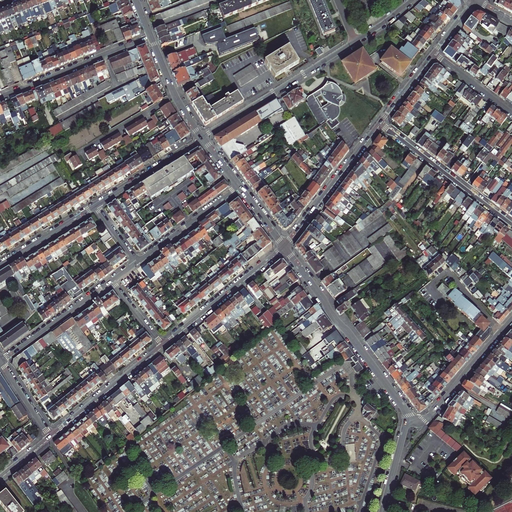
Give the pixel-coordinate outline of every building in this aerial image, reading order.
[(27,15),(30,14),(24,0),(20,2),(25,16),(26,17),(27,17),(27,15)] [(25,0),(24,0),(30,14),(32,19),(34,18),(32,15),(31,14),(31,13),(34,11),(29,0),(25,0)] [(39,9),(34,0),(29,0),(34,11),(34,13),(36,12),(35,10),(39,9)] [(41,0),(34,0),(39,9),(44,7),(41,0)] [(41,0),(44,7),(45,10),(49,8),(50,11),(52,10),(48,0),(41,0)] [(131,6),(128,0),(123,0),(118,2),(116,3),(119,11),(121,10),(131,6)] [(162,0),(161,0),(150,4),(153,12),(165,7),(162,0)] [(234,0),(220,6),(224,18),(268,0),(234,0)] [(322,0),(309,0),(324,35),(335,31),(322,0)] [(445,0),(448,1),(458,10),(461,6),(459,0),(445,0)] [(508,1),(508,0),(501,0),(498,6),(503,9),(508,1)] [(511,0),(510,2),(508,1),(503,9),(508,12),(511,3),(511,0)] [(290,1),(227,26),(230,33),(293,8),(290,1)] [(448,1),(444,6),(455,14),(458,10),(448,1)] [(16,4),(21,17),(23,23),(25,22),(24,19),(23,18),(22,17),(25,16),(20,2),(16,4)] [(415,7),(421,12),(425,7),(420,3),(415,7)] [(440,3),(437,8),(448,17),(451,19),(455,14),(444,6),(440,3)] [(17,19),(21,17),(16,4),(11,6),(17,22),(19,27),(21,26),(19,19),(18,20),(17,19)] [(15,23),(17,22),(11,6),(6,8),(12,22),(14,27),(16,26),(15,23)] [(124,16),(129,14),(133,13),(131,6),(121,10),(124,17),(124,16)] [(432,13),(435,15),(444,22),(448,17),(437,8),(436,7),(432,13)] [(1,10),(7,25),(9,24),(9,23),(12,22),(6,8),(1,10)] [(0,10),(0,18),(3,25),(6,34),(8,34),(6,29),(9,28),(7,25),(1,10),(0,10)] [(417,17),(410,11),(405,16),(413,22),(417,17)] [(91,23),(96,21),(93,12),(90,13),(87,15),(90,21),(91,23)] [(475,14),(471,19),(479,25),(493,36),(495,34),(489,30),(492,27),(489,24),(488,26),(483,22),(486,17),(480,14),(475,14)] [(76,19),(79,25),(90,21),(87,15),(84,16),(80,17),(76,19)] [(435,15),(431,20),(440,27),(444,22),(435,15)] [(125,40),(133,37),(126,21),(124,16),(124,17),(121,18),(123,22),(124,22),(124,23),(123,24),(122,26),(123,28),(121,29),(125,40)] [(428,17),(425,22),(437,32),(440,27),(431,20),(428,17)] [(132,23),(137,35),(140,34),(141,31),(136,20),(135,21),(133,18),(131,19),(132,23)] [(187,18),(156,30),(158,35),(178,27),(189,23),(187,18)] [(125,40),(121,29),(117,19),(99,27),(101,33),(111,29),(113,28),(119,42),(121,41),(125,40)] [(471,19),(464,28),(471,34),(479,25),(471,19)] [(126,21),(133,37),(137,35),(132,23),(131,24),(129,21),(128,22),(127,20),(126,21)] [(400,20),(395,23),(401,28),(405,23),(400,20)] [(401,28),(395,23),(390,28),(397,33),(401,28)] [(422,29),(431,36),(434,32),(425,25),(422,29)] [(179,31),(178,27),(158,35),(160,41),(181,32),(181,31),(179,31)] [(222,27),(202,35),(206,44),(209,45),(213,45),(215,44),(217,43),(219,48),(218,49),(221,54),(252,42),(249,35),(257,32),(255,27),(227,39),(222,27)] [(431,36),(422,29),(419,27),(415,32),(427,41),(431,36)] [(181,32),(160,41),(163,46),(174,42),(178,40),(177,38),(190,33),(188,30),(181,32)] [(101,49),(96,35),(91,37),(91,36),(88,37),(85,31),(82,32),(83,34),(91,53),(101,49)] [(414,31),(411,36),(424,46),(427,41),(415,32),(414,31)] [(257,32),(249,35),(252,42),(260,38),(257,32)] [(477,46),(460,33),(456,38),(470,48),(472,45),(475,48),(477,46)] [(84,56),(78,43),(75,35),(75,34),(69,36),(72,43),(78,59),(84,56)] [(81,41),(78,43),(84,56),(91,53),(83,34),(80,35),(81,37),(79,37),(81,41)] [(405,39),(409,43),(420,51),(424,46),(411,36),(408,34),(405,39)] [(482,42),(472,34),(469,37),(475,42),(476,41),(481,44),(479,47),(482,50),(492,57),(495,53),(489,49),(485,45),(484,46),(482,43),(482,42)] [(37,40),(35,36),(34,37),(30,38),(34,47),(39,45),(37,40)] [(30,49),(34,47),(30,38),(30,39),(28,39),(25,40),(26,44),(28,44),(30,49)] [(466,53),(470,48),(456,38),(453,42),(466,53)] [(377,41),(364,50),(368,56),(381,48),(377,41)] [(466,53),(453,42),(448,48),(462,58),(464,60),(468,54),(466,53)] [(72,61),(78,59),(72,43),(68,45),(70,49),(67,50),(72,61)] [(420,51),(409,43),(405,48),(403,47),(399,53),(392,49),(383,61),(401,75),(420,51)] [(5,49),(10,62),(16,60),(10,46),(6,48),(5,49)] [(144,46),(128,52),(132,62),(140,59),(150,55),(147,47),(144,46)] [(55,52),(60,65),(66,63),(61,51),(58,52),(56,47),(53,48),(55,52)] [(61,51),(66,63),(72,61),(67,50),(65,51),(63,47),(60,48),(61,51)] [(266,61),(276,77),(300,62),(290,47),(266,61)] [(54,68),(60,65),(55,52),(51,54),(49,48),(47,48),(48,52),(50,57),(54,68)] [(457,64),(462,58),(448,48),(445,52),(446,56),(457,64)] [(0,50),(0,58),(1,58),(4,66),(10,63),(10,62),(5,49),(0,50)] [(364,50),(345,62),(357,82),(377,69),(368,56),(364,50)] [(492,57),(482,50),(481,51),(487,55),(484,59),(488,62),(492,57)] [(38,60),(43,72),(48,70),(42,54),(41,52),(38,53),(39,57),(38,57),(38,60)] [(50,57),(48,52),(42,54),(48,70),(51,69),(54,68),(50,57)] [(129,70),(134,68),(132,62),(128,52),(121,55),(127,71),(129,70)] [(110,59),(116,75),(127,71),(121,55),(110,59)] [(152,61),(150,55),(140,59),(143,65),(152,61)] [(171,67),(174,73),(192,65),(198,62),(197,61),(202,59),(201,56),(191,60),(189,60),(171,67)] [(480,73),(464,60),(462,58),(457,64),(462,69),(464,66),(468,69),(469,67),(471,69),(472,72),(470,74),(475,79),(480,73)] [(497,61),(493,58),(487,66),(486,65),(480,73),(486,77),(488,75),(492,70),(491,69),(497,61)] [(32,64),(36,75),(43,72),(38,60),(32,63),(32,64)] [(156,72),(152,61),(143,65),(134,68),(129,70),(131,76),(138,73),(139,75),(146,72),(147,75),(156,72)] [(109,73),(104,62),(99,64),(105,79),(106,81),(108,80),(106,74),(109,73)] [(492,70),(488,75),(494,80),(503,67),(498,62),(492,70)] [(18,66),(23,80),(30,78),(26,66),(25,63),(18,66)] [(26,66),(30,78),(36,75),(32,64),(26,66)] [(94,66),(98,78),(101,77),(103,80),(105,79),(99,64),(94,66)] [(252,64),(234,75),(241,86),(259,75),(252,64)] [(192,65),(174,73),(179,86),(182,84),(193,80),(203,74),(205,78),(212,73),(210,70),(207,72),(206,69),(203,71),(202,70),(196,73),(196,72),(196,70),(195,68),(194,66),(192,65)] [(90,68),(95,82),(96,84),(98,84),(97,82),(98,82),(97,80),(99,79),(98,78),(94,66),(90,68)] [(434,67),(432,70),(446,80),(450,75),(439,66),(434,67)] [(15,84),(8,68),(5,69),(2,70),(8,87),(15,84)] [(85,70),(90,80),(91,79),(93,83),(95,82),(90,68),(85,70)] [(81,71),(87,86),(89,91),(91,89),(89,84),(91,83),(90,80),(85,70),(81,71)] [(129,70),(127,71),(116,75),(118,81),(131,76),(129,70)] [(446,80),(432,70),(428,75),(442,85),(446,80)] [(497,81),(502,85),(511,73),(509,71),(508,72),(505,70),(497,81)] [(77,73),(83,87),(85,86),(85,87),(87,86),(81,71),(77,73)] [(142,88),(154,82),(156,81),(159,79),(157,75),(156,72),(147,75),(148,79),(140,82),(142,88)] [(81,88),(83,87),(77,73),(73,75),(80,92),(81,95),(83,94),(81,88)] [(205,78),(201,80),(204,83),(207,81),(208,82),(214,79),(215,81),(217,80),(212,73),(205,78)] [(68,77),(73,87),(74,86),(76,89),(78,93),(80,92),(73,75),(68,77)] [(442,85),(428,75),(424,79),(435,88),(437,85),(444,90),(446,88),(442,85)] [(64,78),(70,93),(73,100),(77,97),(76,94),(73,95),(72,91),(71,88),(73,87),(68,77),(64,78)] [(59,80),(63,91),(66,90),(67,93),(68,93),(68,94),(70,93),(64,78),(59,80)] [(421,84),(430,91),(432,92),(435,88),(424,79),(421,84)] [(56,117),(111,85),(108,80),(106,81),(101,84),(97,86),(93,88),(91,89),(89,91),(85,93),(83,94),(81,95),(77,97),(73,100),(68,102),(64,105),(59,107),(53,111),(56,117)] [(61,92),(63,91),(59,80),(54,82),(61,97),(62,96),(61,92)] [(138,88),(136,81),(105,96),(108,103),(125,95),(129,101),(135,97),(132,91),(138,88)] [(59,98),(61,97),(54,82),(50,84),(54,94),(57,93),(59,98)] [(464,86),(459,82),(455,87),(460,91),(464,86)] [(311,96),(309,99),(310,102),(309,103),(322,126),(328,122),(334,129),(341,123),(338,119),(340,117),(341,115),(342,113),(342,111),(342,109),(341,107),(343,106),(345,105),(346,104),(347,102),(348,101),(348,99),(347,97),(346,95),(344,94),(343,91),(342,89),(340,87),(338,85),(335,83),(334,83),(332,83),(330,83),(329,84),(328,85),(327,86),(326,87),(311,96)] [(50,84),(42,87),(48,100),(52,98),(53,100),(56,98),(54,94),(50,84)] [(421,84),(413,94),(425,103),(429,98),(426,95),(430,91),(421,84)] [(499,88),(495,94),(505,102),(506,101),(511,93),(511,86),(510,85),(509,86),(506,84),(501,90),(499,88)] [(159,92),(156,85),(146,91),(150,98),(159,92)] [(460,91),(457,94),(462,98),(469,89),(464,86),(460,91)] [(48,100),(42,87),(36,90),(39,98),(42,104),(46,102),(48,105),(50,104),(48,100)] [(302,87),(284,97),(291,108),(305,99),(305,98),(306,97),(308,95),(305,92),(302,87)] [(188,94),(194,105),(203,99),(196,89),(188,94)] [(469,89),(462,98),(460,101),(469,108),(469,107),(478,96),(469,89)] [(32,91),(22,95),(26,104),(36,100),(32,91)] [(203,99),(194,105),(207,125),(245,101),(238,91),(230,96),(229,93),(225,96),(227,98),(224,100),(223,99),(219,100),(220,102),(212,108),(210,106),(209,107),(207,102),(204,98),(203,99)] [(150,98),(154,104),(163,98),(159,92),(150,98)] [(204,98),(207,102),(216,96),(214,93),(210,95),(204,98)] [(410,98),(421,108),(425,103),(413,94),(410,98)] [(26,104),(22,95),(19,97),(17,98),(20,107),(26,105),(26,104)] [(478,96),(469,107),(473,110),(472,111),(473,112),(477,108),(482,100),(478,96)] [(17,98),(11,100),(14,110),(17,116),(20,115),(22,122),(26,120),(20,107),(17,98)] [(417,113),(421,108),(410,98),(406,104),(417,113)] [(215,137),(223,147),(235,139),(277,114),(285,111),(280,99),(270,103),(215,137)] [(5,102),(0,104),(0,106),(5,118),(7,125),(9,124),(8,120),(11,118),(9,112),(5,102)] [(64,132),(104,109),(99,102),(77,115),(60,124),(64,132)] [(172,106),(170,103),(160,110),(167,120),(177,114),(175,111),(173,109),(172,106)] [(406,104),(402,108),(414,118),(416,117),(415,116),(417,113),(406,104)] [(450,106),(442,116),(446,119),(453,109),(450,106)] [(37,118),(33,108),(28,111),(32,120),(37,118)] [(398,113),(406,120),(410,122),(414,118),(402,108),(398,113)] [(473,133),(474,132),(466,126),(468,125),(471,119),(473,119),(480,110),(477,108),(473,112),(460,130),(465,134),(469,137),(473,133)] [(485,128),(486,126),(497,111),(492,108),(478,126),(479,127),(483,121),(485,123),(483,126),(485,128)] [(17,116),(14,110),(9,112),(11,118),(12,122),(15,120),(18,128),(21,126),(17,116)] [(496,123),(502,115),(497,111),(486,126),(491,130),(493,127),(496,123)] [(400,127),(406,120),(398,113),(392,121),(400,127)] [(151,130),(149,131),(151,135),(163,128),(162,127),(166,124),(167,125),(170,124),(171,125),(180,119),(177,114),(167,120),(157,126),(155,128),(151,130)] [(507,119),(502,115),(496,123),(501,127),(507,119)] [(307,135),(296,116),(279,127),(281,130),(291,146),(307,135)] [(143,119),(135,124),(140,131),(148,126),(151,130),(155,128),(150,121),(147,123),(145,120),(144,120),(143,119)] [(183,124),(180,119),(171,125),(174,130),(183,124)] [(60,124),(59,124),(47,130),(48,132),(44,134),(48,141),(49,141),(64,132),(60,124)] [(140,131),(135,124),(127,129),(128,130),(127,131),(129,134),(126,136),(130,143),(131,143),(134,141),(131,137),(140,131)] [(170,147),(190,134),(183,124),(174,130),(169,133),(165,136),(164,136),(165,138),(170,147)] [(411,134),(416,138),(420,131),(416,127),(411,134)] [(260,138),(263,141),(274,134),(271,131),(260,138)] [(488,145),(484,149),(490,154),(492,152),(504,135),(498,131),(488,145)] [(478,137),(473,133),(469,137),(474,141),(478,137)] [(118,134),(111,139),(115,146),(124,141),(127,145),(130,143),(126,136),(123,138),(121,134),(119,135),(118,134)] [(426,134),(418,145),(423,149),(431,138),(430,137),(426,134)] [(507,134),(497,147),(500,149),(510,136),(507,134)] [(479,145),(483,141),(480,139),(481,137),(479,135),(478,137),(474,141),(479,145)] [(350,150),(340,137),(337,139),(341,145),(338,148),(345,157),(350,150)] [(376,147),(382,152),(387,147),(386,145),(388,143),(380,137),(374,145),(376,147)] [(474,141),(469,137),(463,146),(468,150),(474,141)] [(164,150),(170,147),(165,138),(159,142),(164,150)] [(431,138),(423,149),(427,152),(436,141),(431,138)] [(501,150),(498,153),(495,157),(500,161),(511,145),(511,139),(510,138),(501,150)] [(115,146),(111,139),(103,143),(103,145),(102,146),(104,149),(101,151),(106,158),(110,156),(107,151),(115,146)] [(235,139),(223,147),(233,160),(244,153),(256,146),(254,143),(247,148),(245,145),(237,143),(238,140),(235,139)] [(0,175),(52,147),(49,141),(48,141),(35,148),(0,167),(0,175)] [(437,160),(446,148),(444,147),(441,150),(439,149),(440,148),(436,145),(438,143),(436,141),(427,152),(437,160)] [(488,145),(483,141),(479,145),(484,149),(488,145)] [(159,154),(154,145),(152,142),(146,145),(147,147),(153,157),(159,154)] [(159,142),(154,145),(159,154),(164,150),(159,142)] [(345,157),(338,148),(335,142),(333,143),(334,144),(332,145),(336,151),(335,152),(342,161),(345,157)] [(437,160),(442,163),(450,152),(453,149),(448,145),(446,148),(437,160)] [(328,150),(332,156),(339,165),(342,161),(335,152),(331,146),(328,150)] [(150,159),(153,157),(147,147),(137,153),(141,159),(143,162),(149,158),(150,159)] [(383,153),(382,152),(376,147),(373,151),(379,157),(383,153)] [(197,148),(184,156),(187,161),(195,156),(202,151),(201,148),(197,148)] [(296,155),(293,158),(301,167),(305,162),(309,157),(301,149),(298,153),(295,148),(293,149),(294,151),(296,155)] [(101,151),(98,153),(96,149),(94,150),(94,149),(86,154),(89,160),(90,161),(99,156),(102,161),(105,159),(106,158),(101,151)] [(483,163),(490,154),(484,149),(477,159),(483,163)] [(209,160),(202,151),(195,156),(198,160),(197,161),(198,162),(194,165),(197,169),(209,160)] [(294,151),(290,154),(286,157),(290,161),(293,158),(296,155),(294,151)] [(379,157),(373,151),(369,154),(386,171),(387,169),(400,182),(402,179),(379,157)] [(136,152),(131,155),(133,158),(125,163),(130,171),(143,163),(143,162),(141,159),(137,153),(136,152)] [(450,152),(442,163),(447,167),(454,158),(455,156),(450,152)] [(71,153),(63,158),(66,163),(69,161),(74,170),(81,165),(77,158),(76,159),(75,157),(74,158),(71,153)] [(233,160),(237,165),(247,158),(248,158),(244,153),(233,160)] [(56,154),(0,186),(0,194),(3,193),(7,190),(11,188),(13,187),(16,185),(19,184),(21,182),(24,181),(27,179),(29,178),(32,176),(35,175),(38,173),(41,171),(43,170),(46,168),(49,166),(53,164),(59,160),(56,154)] [(367,154),(363,159),(374,171),(375,172),(378,169),(382,173),(383,171),(367,154)] [(495,157),(490,154),(483,163),(486,165),(490,159),(491,160),(492,159),(498,164),(500,161),(495,157)] [(404,165),(410,169),(411,168),(413,165),(418,160),(410,155),(403,163),(405,164),(404,165)] [(160,193),(163,191),(166,189),(167,191),(172,188),(171,186),(173,184),(185,177),(189,174),(188,172),(192,170),(187,161),(184,156),(142,183),(147,192),(151,198),(155,196),(160,193)] [(339,165),(332,156),(328,161),(334,169),(335,170),(339,165)] [(459,161),(452,171),(457,175),(466,163),(467,161),(462,157),(459,161)] [(237,165),(241,170),(251,164),(247,158),(237,165)] [(447,167),(452,171),(459,161),(454,158),(447,167)] [(251,164),(241,170),(245,176),(266,163),(267,162),(265,159),(257,164),(255,161),(251,164)] [(374,171),(363,159),(360,163),(371,177),(376,183),(379,180),(372,173),(374,171)] [(116,163),(119,167),(124,175),(130,171),(125,163),(124,164),(121,160),(116,163)] [(215,168),(209,160),(197,169),(193,172),(196,176),(205,170),(207,173),(215,168)] [(331,173),(334,169),(328,161),(325,166),(331,173)] [(305,162),(301,167),(307,172),(310,168),(305,162)] [(331,173),(325,166),(321,162),(318,166),(321,170),(328,178),(331,173)] [(267,165),(266,163),(245,176),(249,182),(257,176),(256,174),(259,171),(258,169),(261,167),(262,169),(267,165)] [(366,181),(371,177),(360,163),(356,168),(365,179),(366,181)] [(469,165),(466,163),(457,175),(462,179),(467,171),(465,169),(469,165)] [(117,179),(124,175),(119,167),(113,171),(117,179)] [(257,176),(249,182),(253,187),(261,181),(260,180),(273,171),(271,167),(257,176)] [(111,183),(117,179),(113,171),(111,168),(104,172),(111,183)] [(208,182),(212,178),(215,182),(221,177),(215,168),(207,173),(204,176),(208,182)] [(365,179),(356,168),(353,172),(358,180),(365,190),(367,188),(363,182),(365,179)] [(427,168),(418,179),(422,182),(424,180),(431,171),(427,168)] [(96,173),(98,176),(105,187),(111,183),(104,172),(102,169),(96,173)] [(328,178),(321,170),(321,171),(319,169),(315,170),(314,172),(313,173),(325,182),(328,178)] [(431,171),(424,180),(429,184),(436,175),(431,171)] [(353,172),(348,179),(353,183),(354,184),(358,180),(353,172)] [(321,187),(325,182),(313,173),(312,175),(315,178),(314,181),(315,182),(321,187)] [(477,191),(486,179),(483,178),(485,175),(483,173),(472,187),(477,191)] [(91,180),(92,180),(98,191),(105,187),(98,176),(91,180)] [(438,176),(429,188),(437,194),(443,186),(441,184),(443,180),(438,176)] [(487,178),(486,179),(477,191),(482,195),(488,187),(486,185),(490,180),(487,178)] [(353,183),(348,179),(344,184),(353,191),(355,193),(356,191),(351,187),(353,183)] [(499,190),(500,190),(504,184),(496,179),(488,190),(495,195),(499,190)] [(84,182),(86,185),(92,195),(98,191),(92,180),(87,184),(85,181),(84,182)] [(261,181),(253,187),(259,194),(268,187),(266,185),(267,184),(266,182),(265,183),(263,180),(261,181)] [(388,185),(392,189),(393,191),(391,194),(389,197),(393,201),(393,202),(400,193),(403,190),(397,185),(393,180),(388,185)] [(224,181),(211,190),(211,189),(210,190),(210,191),(200,199),(195,192),(193,193),(197,199),(201,206),(209,200),(228,186),(224,181)] [(315,182),(307,191),(314,197),(322,187),(321,187),(315,182)] [(437,202),(438,203),(441,198),(448,190),(446,188),(449,184),(446,182),(443,186),(444,187),(435,198),(438,200),(437,202)] [(142,183),(137,186),(142,195),(147,192),(142,183)] [(511,183),(507,191),(496,205),(501,209),(510,196),(511,193),(511,183)] [(193,193),(195,192),(195,191),(198,190),(193,184),(191,186),(188,188),(193,193)] [(344,184),(340,188),(349,196),(353,191),(344,184)] [(79,189),(86,199),(92,195),(86,185),(79,189)] [(137,186),(131,189),(136,198),(142,195),(137,186)] [(461,194),(451,186),(448,190),(441,198),(443,200),(447,196),(455,202),(455,201),(461,194)] [(278,200),(268,187),(259,194),(271,212),(283,203),(290,198),(294,195),(297,193),(294,188),(278,200)] [(79,203),(86,199),(79,189),(79,188),(72,192),(73,193),(79,203)] [(340,188),(337,193),(346,200),(349,203),(352,200),(348,197),(349,196),(340,188)] [(496,199),(492,202),(496,205),(507,191),(503,188),(496,197),(496,199)] [(136,198),(131,189),(126,193),(129,199),(131,201),(136,198)] [(307,191),(303,197),(310,203),(314,197),(307,191)] [(186,198),(187,197),(183,192),(180,194),(177,196),(181,201),(184,199),(186,198)] [(70,195),(72,197),(68,199),(73,207),(79,203),(73,193),(70,195)] [(302,200),(300,201),(307,207),(310,203),(303,197),(297,193),(294,195),(297,199),(299,197),(302,200)] [(346,200),(337,193),(333,198),(343,205),(346,208),(349,203),(346,200)] [(455,201),(462,206),(468,199),(461,194),(455,201)] [(511,202),(511,197),(510,196),(501,209),(505,212),(511,202)] [(343,205),(333,198),(329,202),(335,207),(343,212),(342,210),(343,210),(341,208),(343,205)] [(73,207),(68,199),(62,203),(66,211),(73,207)] [(107,206),(111,212),(122,204),(118,199),(107,206)] [(201,206),(197,199),(190,204),(188,201),(183,205),(185,208),(188,206),(193,212),(201,206)] [(229,205),(234,212),(243,205),(238,199),(229,205)] [(462,206),(461,207),(467,211),(466,212),(467,213),(474,204),(468,199),(462,206)] [(7,201),(2,203),(6,209),(11,206),(7,201)] [(58,205),(55,207),(60,215),(66,211),(62,203),(60,201),(57,203),(58,205)] [(148,205),(143,209),(138,212),(137,213),(139,215),(142,220),(146,225),(152,221),(157,217),(163,214),(153,201),(148,205)] [(285,205),(283,203),(271,212),(275,217),(287,208),(293,203),(291,201),(285,205)] [(300,201),(297,206),(303,211),(307,207),(300,201)] [(163,206),(167,212),(173,208),(169,202),(163,206)] [(328,209),(331,212),(335,207),(329,202),(326,207),(328,209)] [(122,204),(111,212),(115,217),(123,211),(121,208),(125,206),(123,203),(122,204)] [(230,210),(230,208),(226,203),(218,209),(223,215),(230,210)] [(293,203),(287,208),(291,213),(293,212),(298,218),(303,211),(297,206),(293,203)] [(400,210),(396,206),(394,204),(392,206),(398,214),(403,220),(406,217),(400,210)] [(485,213),(474,204),(467,213),(463,219),(466,221),(469,218),(473,221),(468,228),(470,229),(468,231),(469,233),(478,221),(485,213)] [(60,215),(55,207),(54,205),(48,208),(54,218),(60,215)] [(243,205),(234,212),(228,216),(231,219),(237,215),(240,219),(248,213),(243,205)] [(386,206),(380,212),(382,215),(385,212),(388,209),(386,206)] [(388,209),(395,217),(398,214),(392,206),(391,207),(388,209)] [(47,208),(41,211),(48,222),(54,218),(48,208),(47,208)] [(293,225),(298,218),(293,212),(291,213),(287,208),(275,217),(284,229),(288,229),(293,225)] [(177,224),(185,218),(180,211),(179,212),(177,209),(171,213),(171,214),(173,216),(172,217),(177,224)] [(331,212),(328,209),(324,213),(335,221),(336,220),(342,225),(345,222),(338,216),(336,216),(331,212)] [(396,219),(395,217),(388,209),(385,212),(387,214),(393,222),(396,219)] [(48,222),(41,211),(40,210),(36,212),(34,214),(37,218),(42,226),(48,222)] [(127,216),(123,211),(115,217),(119,222),(127,216)] [(219,216),(215,211),(206,218),(213,227),(216,225),(213,221),(219,216)] [(333,221),(322,212),(314,222),(326,231),(328,232),(330,230),(328,228),(333,221)] [(248,213),(240,219),(238,220),(235,222),(237,225),(242,222),(245,226),(247,225),(254,220),(248,213)] [(485,213),(478,221),(481,224),(479,227),(481,228),(482,227),(490,216),(485,213)] [(127,216),(119,222),(123,227),(130,221),(127,216)] [(490,216),(482,227),(483,228),(478,233),(476,236),(477,237),(479,234),(482,237),(495,220),(490,216)] [(162,224),(167,231),(173,227),(165,217),(160,221),(162,224)] [(21,222),(23,226),(29,234),(34,231),(29,222),(27,218),(21,222)] [(42,226),(37,218),(29,222),(34,231),(42,226)] [(213,227),(206,218),(199,223),(201,226),(206,232),(213,227)] [(91,219),(82,225),(87,233),(96,227),(91,219)] [(249,228),(243,232),(245,235),(240,239),(235,234),(228,239),(236,248),(241,244),(252,235),(260,229),(254,220),(247,225),(249,228)] [(417,220),(413,225),(417,230),(422,224),(417,220)] [(488,238),(493,233),(498,236),(504,228),(495,220),(482,237),(479,241),(482,243),(487,237),(488,238)] [(130,221),(123,227),(126,232),(134,226),(130,221)] [(311,226),(322,236),(326,231),(314,222),(311,226)] [(126,232),(130,237),(141,229),(137,224),(134,226),(126,232)] [(157,227),(162,235),(167,231),(162,224),(157,227)] [(82,225),(77,228),(82,236),(87,233),(82,225)] [(23,226),(18,229),(23,237),(29,234),(23,226)] [(206,232),(201,226),(196,230),(203,238),(207,235),(206,232)] [(332,244),(322,236),(311,226),(307,232),(322,243),(327,248),(332,244)] [(17,227),(11,230),(18,241),(23,237),(18,229),(17,227)] [(159,237),(162,235),(157,227),(156,227),(153,229),(159,237)] [(82,236),(77,228),(72,231),(77,239),(79,243),(84,240),(82,236)] [(102,237),(109,232),(105,228),(99,233),(102,237)] [(498,236),(493,242),(498,246),(502,241),(507,235),(510,232),(504,228),(498,236)] [(141,229),(130,237),(135,243),(143,237),(145,235),(141,229)] [(257,242),(265,236),(260,229),(252,235),(257,242)] [(11,230),(7,233),(13,244),(18,241),(11,230)] [(203,238),(196,230),(191,233),(198,242),(203,238)] [(72,231),(67,235),(71,242),(77,239),(72,231)] [(101,238),(104,242),(112,237),(109,232),(102,237),(101,238)] [(307,232),(295,246),(304,257),(313,250),(316,247),(315,245),(306,251),(303,247),(303,244),(308,238),(318,246),(322,243),(307,232)] [(13,244),(7,233),(2,236),(8,247),(13,244)] [(198,242),(191,233),(186,237),(193,246),(198,242)] [(219,236),(212,241),(213,242),(217,248),(218,247),(223,243),(227,240),(222,233),(219,236)] [(8,247),(2,236),(1,235),(0,236),(0,243),(4,250),(8,247)] [(67,235),(61,238),(66,246),(71,242),(67,235)] [(450,235),(437,252),(445,263),(448,259),(443,254),(455,239),(450,235)] [(511,239),(507,235),(502,241),(511,249),(511,239)] [(246,251),(241,255),(247,263),(262,250),(271,244),(265,236),(257,242),(253,245),(251,248),(246,251)] [(383,240),(387,245),(392,241),(389,236),(383,240)] [(143,237),(135,243),(140,251),(149,245),(143,237)] [(193,246),(186,237),(182,240),(188,249),(193,246)] [(66,246),(61,238),(56,241),(63,252),(68,249),(66,246)] [(188,249),(182,240),(177,244),(184,252),(188,249)] [(56,241),(51,244),(58,255),(63,252),(56,241)] [(94,243),(89,246),(93,252),(98,248),(94,243)] [(46,247),(53,258),(58,255),(51,244),(46,247)] [(171,244),(166,248),(177,263),(180,262),(177,259),(176,258),(179,255),(173,247),(171,244)] [(184,252),(177,244),(173,247),(179,255),(179,256),(184,252)] [(236,248),(237,250),(241,255),(246,251),(241,244),(236,248)] [(87,252),(89,255),(93,252),(89,246),(89,247),(85,250),(87,252)] [(112,254),(120,248),(118,246),(110,252),(112,254)] [(53,258),(46,247),(41,251),(47,261),(48,261),(53,258)] [(373,255),(378,252),(374,247),(369,250),(373,255)] [(432,253),(431,254),(441,266),(445,263),(437,252),(432,247),(430,249),(432,253)] [(120,248),(112,254),(118,263),(127,257),(120,248)] [(177,263),(166,248),(160,252),(163,255),(168,262),(171,260),(172,261),(173,261),(174,261),(173,262),(175,266),(178,264),(177,263)] [(233,255),(236,259),(242,267),(247,263),(241,255),(237,250),(235,252),(233,250),(230,251),(233,255)] [(313,250),(304,257),(308,263),(315,257),(318,255),(313,250)] [(41,251),(36,254),(42,264),(47,261),(41,251)] [(110,251),(104,256),(112,267),(118,263),(112,254),(110,252),(110,251)] [(102,266),(98,269),(105,277),(114,270),(112,267),(104,256),(101,252),(97,255),(102,261),(100,262),(102,266)] [(431,254),(429,256),(425,252),(423,253),(427,258),(437,270),(441,266),(431,254)] [(493,253),(488,258),(511,279),(511,280),(511,270),(510,269),(503,262),(493,253)] [(36,254),(30,257),(37,269),(43,265),(42,264),(36,254)] [(163,255),(158,258),(163,266),(166,269),(169,267),(172,271),(174,270),(168,262),(163,255)] [(31,271),(25,261),(23,257),(18,260),(28,275),(29,274),(28,273),(31,271)] [(30,257),(25,261),(31,271),(32,273),(38,270),(37,269),(30,257)] [(308,263),(317,275),(325,269),(320,263),(315,257),(308,263)] [(433,274),(437,270),(427,258),(424,260),(422,257),(421,258),(433,274)] [(163,266),(158,258),(153,262),(158,270),(163,266)] [(422,265),(420,267),(426,275),(428,278),(433,274),(421,258),(418,260),(422,265)] [(231,263),(232,264),(237,271),(242,267),(236,259),(231,263)] [(448,259),(445,263),(454,272),(458,267),(454,264),(453,265),(448,259)] [(14,263),(19,272),(21,274),(23,273),(25,276),(26,276),(27,278),(29,276),(28,275),(18,260),(14,263)] [(505,260),(503,262),(510,269),(511,266),(511,264),(509,262),(505,260)] [(266,272),(271,279),(289,266),(285,261),(281,261),(266,272)] [(153,262),(148,266),(155,276),(156,277),(161,273),(158,270),(153,262)] [(14,275),(19,272),(14,263),(9,266),(14,275)] [(237,271),(232,264),(227,268),(232,275),(237,271)] [(92,271),(97,278),(99,281),(105,277),(98,269),(96,265),(93,266),(95,268),(92,270),(92,271)] [(9,266),(0,271),(0,333),(3,332),(0,326),(0,319),(1,319),(0,317),(0,316),(8,311),(5,306),(2,306),(0,307),(0,284),(15,275),(14,275),(9,266)] [(75,294),(81,290),(76,283),(66,269),(64,266),(60,269),(55,272),(54,273),(62,286),(64,290),(66,294),(72,290),(75,294)] [(148,266),(142,270),(148,277),(150,280),(155,276),(148,266)] [(227,279),(222,272),(220,274),(216,270),(215,270),(213,267),(211,269),(214,272),(222,283),(227,279)] [(232,275),(227,268),(222,272),(227,279),(232,275)] [(322,282),(327,289),(339,280),(342,278),(345,276),(343,275),(338,278),(336,274),(342,270),(340,268),(322,282)] [(97,278),(92,271),(87,275),(92,282),(97,278)] [(279,290),(282,294),(299,280),(292,271),(281,279),(285,285),(279,290)] [(209,276),(212,280),(217,287),(222,283),(214,272),(209,276)] [(463,283),(466,287),(472,282),(474,284),(478,280),(473,274),(469,278),(463,283)] [(18,289),(22,287),(15,275),(0,284),(0,289),(13,282),(18,289)] [(92,282),(87,275),(81,279),(86,286),(92,282)] [(465,275),(460,280),(463,283),(469,278),(465,275)] [(76,283),(81,290),(86,286),(81,279),(76,283)] [(217,287),(212,280),(207,284),(212,291),(217,287)] [(339,280),(327,289),(334,299),(347,290),(339,280)] [(135,295),(145,286),(146,286),(142,281),(131,290),(135,295)] [(254,282),(249,286),(258,299),(264,295),(262,292),(259,289),(254,282)] [(194,287),(194,288),(203,299),(208,294),(202,288),(199,283),(194,287)] [(212,291),(207,284),(202,288),(208,294),(212,291)] [(455,304),(462,296),(455,290),(453,289),(452,288),(450,288),(449,288),(449,289),(443,284),(438,290),(448,298),(455,304)] [(139,300),(148,292),(149,291),(145,286),(135,295),(139,300)] [(31,311),(35,309),(25,292),(22,287),(18,289),(31,311)] [(194,288),(190,292),(198,302),(203,299),(194,288)] [(511,297),(505,291),(503,289),(502,288),(500,290),(505,295),(507,297),(505,299),(511,305),(511,297)] [(245,289),(239,294),(249,308),(264,327),(268,331),(277,324),(276,321),(272,317),(268,312),(265,314),(258,304),(256,306),(254,303),(255,303),(245,289)] [(279,303),(276,299),(270,303),(273,308),(268,312),(272,317),(303,294),(299,289),(291,295),(292,296),(285,301),(284,299),(279,303)] [(358,294),(354,289),(337,302),(341,307),(349,301),(358,294)] [(60,295),(66,305),(71,301),(66,294),(64,290),(59,293),(60,295)] [(483,296),(477,290),(472,294),(478,300),(483,296)] [(100,301),(106,309),(116,302),(118,305),(121,302),(116,295),(113,291),(100,301)] [(303,294),(272,317),(276,321),(284,315),(296,306),(310,295),(307,291),(303,294)] [(153,298),(148,292),(139,300),(143,305),(153,298)] [(198,302),(190,292),(185,296),(188,299),(189,302),(193,306),(198,302)] [(239,294),(234,298),(244,312),(249,308),(239,294)] [(50,296),(59,310),(62,308),(56,297),(53,298),(51,295),(50,296)] [(56,297),(62,308),(66,305),(60,295),(56,297)] [(310,295),(296,306),(298,309),(299,308),(304,314),(314,306),(310,300),(312,298),(310,295)] [(411,295),(387,312),(390,316),(392,315),(400,308),(404,305),(409,301),(413,297),(411,295)] [(48,302),(54,314),(59,310),(50,296),(45,299),(48,302)] [(462,296),(455,304),(459,308),(464,302),(466,300),(462,296)] [(499,305),(509,314),(511,310),(511,305),(505,299),(502,297),(501,296),(498,298),(499,299),(496,301),(499,305)] [(147,310),(157,301),(154,297),(153,298),(143,305),(147,310)] [(189,302),(188,299),(187,300),(184,297),(180,300),(188,310),(193,306),(189,302)] [(108,313),(106,309),(100,301),(97,298),(93,301),(95,304),(104,316),(108,313)] [(244,312),(234,298),(229,302),(240,317),(243,314),(245,312),(244,312)] [(498,312),(505,318),(509,314),(499,305),(497,307),(489,299),(488,301),(489,302),(492,306),(495,309),(498,312)] [(188,310),(180,300),(175,304),(179,309),(183,314),(188,310)] [(151,315),(161,307),(162,306),(158,301),(157,301),(147,310),(151,315)] [(342,315),(344,313),(350,309),(353,306),(349,301),(341,307),(337,310),(341,316),(342,315)] [(353,306),(350,309),(353,312),(355,313),(356,315),(355,316),(361,323),(373,315),(368,309),(367,310),(360,301),(353,306)] [(54,314),(48,302),(44,305),(51,316),(54,314)] [(229,302),(224,306),(236,320),(240,317),(229,302)] [(458,309),(472,322),(479,314),(464,302),(459,308),(458,309)] [(90,308),(98,320),(104,316),(95,304),(90,308)] [(40,307),(47,319),(51,316),(44,305),(40,307)] [(299,324),(300,326),(321,311),(317,305),(309,312),(310,314),(304,318),(305,319),(299,324)] [(224,306),(220,310),(233,327),(238,323),(236,320),(224,306)] [(43,322),(47,319),(40,307),(36,310),(43,322)] [(161,307),(151,315),(155,320),(165,312),(161,307)] [(84,312),(93,324),(98,320),(90,308),(84,312)] [(389,321),(390,323),(403,312),(400,308),(392,315),(394,317),(389,321)] [(183,314),(179,309),(171,314),(177,319),(183,314)] [(220,310),(214,314),(227,330),(230,328),(232,330),(234,328),(233,327),(220,310)] [(169,316),(170,316),(166,311),(165,312),(155,320),(159,325),(169,316)] [(321,311),(300,326),(299,327),(303,332),(325,316),(321,311)] [(79,316),(88,328),(93,324),(84,312),(79,316)] [(388,325),(390,328),(406,315),(403,312),(390,323),(388,325)] [(505,318),(498,312),(493,318),(500,324),(505,318)] [(214,314),(205,322),(212,331),(217,327),(223,334),(227,330),(214,314)] [(471,323),(475,326),(481,319),(482,317),(479,314),(472,322),(471,323)] [(284,315),(276,321),(277,324),(283,331),(288,327),(283,321),(285,320),(284,319),(286,317),(284,315)] [(406,315),(390,328),(394,332),(396,330),(406,323),(410,319),(406,315)] [(79,316),(74,320),(82,332),(88,328),(79,316)] [(159,325),(163,330),(173,322),(169,316),(159,325)] [(303,332),(302,333),(306,338),(321,328),(325,334),(334,327),(325,316),(303,332)] [(71,317),(65,321),(71,329),(84,346),(88,352),(93,348),(93,347),(91,344),(82,332),(74,320),(71,317)] [(406,323),(409,327),(414,324),(410,319),(406,323)] [(481,319),(475,326),(480,330),(475,337),(475,338),(483,344),(490,335),(491,333),(491,331),(491,330),(490,328),(487,333),(484,331),(488,327),(489,325),(481,319)] [(0,333),(0,338),(23,323),(20,320),(3,332),(0,333)] [(65,321),(58,326),(65,335),(67,334),(66,332),(71,329),(65,321)] [(23,323),(0,338),(0,344),(4,351),(33,330),(28,323),(24,326),(23,323)] [(355,327),(359,333),(365,329),(361,323),(355,327)] [(51,331),(57,339),(68,353),(77,346),(67,334),(65,335),(58,326),(53,330),(51,331)] [(134,334),(138,339),(144,346),(151,340),(142,328),(137,333),(134,334)] [(195,329),(190,333),(199,345),(205,341),(195,329)] [(369,334),(365,329),(359,333),(363,339),(369,334)] [(51,331),(48,334),(54,341),(57,339),(51,331)] [(330,345),(341,337),(337,331),(327,339),(330,345)] [(48,334),(42,338),(48,346),(54,341),(48,334)] [(377,334),(366,342),(370,348),(382,339),(377,334)] [(483,344),(475,338),(473,340),(469,336),(468,338),(464,335),(461,338),(465,342),(468,345),(476,352),(483,344)] [(186,337),(181,341),(191,354),(196,360),(201,356),(192,345),(186,337)] [(331,352),(345,343),(341,337),(330,345),(327,347),(331,352)] [(42,338),(38,341),(44,349),(48,346),(42,338)] [(144,346),(138,339),(132,344),(137,351),(144,346)] [(370,348),(374,353),(385,346),(386,345),(382,339),(370,348)] [(511,343),(505,339),(498,346),(508,352),(511,346),(511,343)] [(38,341),(35,343),(41,351),(44,349),(38,341)] [(191,354),(181,341),(176,345),(186,359),(191,354)] [(234,358),(221,342),(216,346),(219,350),(220,349),(227,358),(223,361),(223,360),(221,361),(225,365),(234,358)] [(461,348),(464,350),(472,357),(476,352),(468,345),(465,342),(461,347),(461,348)] [(35,343),(32,345),(38,353),(41,351),(35,343)] [(338,355),(349,348),(345,343),(331,352),(327,355),(331,360),(338,355)] [(120,348),(128,358),(133,354),(128,348),(125,345),(124,344),(122,345),(120,347),(120,348)] [(128,348),(133,354),(137,351),(132,344),(128,348)] [(32,345),(29,348),(34,356),(38,353),(32,345)] [(166,353),(172,360),(176,357),(182,365),(188,360),(186,359),(176,345),(166,353)] [(88,352),(84,346),(79,349),(84,355),(88,352)] [(374,353),(379,359),(388,352),(389,351),(385,346),(374,353)] [(508,352),(498,346),(494,351),(504,357),(508,352)] [(457,353),(466,363),(472,357),(464,350),(461,348),(461,347),(456,353),(457,353)] [(29,348),(26,350),(31,358),(34,356),(29,348)] [(115,353),(123,362),(128,358),(120,348),(117,350),(115,352),(115,353)] [(364,369),(349,348),(338,355),(343,363),(351,357),(354,362),(357,365),(353,368),(357,374),(361,371),(364,369)] [(75,362),(77,360),(83,356),(84,355),(79,349),(70,356),(72,358),(75,362)] [(26,350),(23,352),(29,360),(31,358),(26,350)] [(504,357),(494,351),(490,355),(500,361),(502,359),(505,361),(507,359),(504,357)] [(29,360),(23,352),(20,354),(26,363),(29,360)] [(308,352),(302,356),(306,361),(312,357),(308,352)] [(388,352),(379,359),(383,365),(393,357),(388,352)] [(109,360),(115,369),(123,362),(115,353),(113,355),(114,356),(109,360)] [(453,358),(455,360),(462,368),(466,363),(457,353),(453,358)] [(20,354),(16,357),(22,365),(26,363),(20,354)] [(101,358),(111,372),(115,369),(109,360),(104,355),(101,358)] [(503,363),(500,361),(490,355),(486,360),(499,368),(503,363)] [(170,367),(162,356),(153,364),(161,374),(170,367)] [(16,357),(13,359),(19,368),(22,365),(16,357)] [(316,363),(312,357),(306,361),(310,367),(316,363)] [(383,365),(387,371),(396,364),(397,363),(393,357),(383,365)] [(104,364),(99,368),(105,376),(111,372),(101,358),(100,358),(104,364)] [(449,362),(451,365),(458,372),(462,368),(455,360),(453,358),(449,362)] [(19,368),(22,373),(33,365),(29,360),(26,363),(22,365),(19,368)] [(499,368),(486,360),(482,365),(494,373),(499,368)] [(93,372),(100,380),(103,383),(107,380),(105,376),(99,368),(95,362),(93,364),(95,368),(96,368),(97,369),(93,372)] [(449,362),(445,366),(455,376),(458,372),(451,365),(449,362)] [(214,363),(204,370),(208,375),(210,377),(219,370),(214,363)] [(319,368),(316,363),(310,367),(314,372),(319,368)] [(33,365),(22,373),(26,378),(36,370),(37,369),(33,364),(33,365)] [(161,374),(153,364),(148,368),(159,381),(164,378),(161,374)] [(387,371),(391,376),(401,368),(400,367),(398,368),(395,365),(397,364),(396,364),(387,371)] [(391,376),(395,380),(406,371),(407,370),(405,367),(406,366),(405,364),(401,368),(391,376)] [(491,376),(494,373),(482,365),(478,370),(500,384),(503,386),(504,384),(501,382),(504,379),(500,376),(497,379),(491,376)] [(441,371),(444,373),(451,380),(455,376),(445,366),(441,371)] [(176,367),(173,370),(184,385),(186,384),(183,381),(186,379),(176,367)] [(89,377),(95,384),(100,380),(93,372),(91,368),(89,370),(90,371),(86,373),(89,377)] [(159,381),(148,368),(143,371),(154,385),(159,381)] [(36,370),(26,378),(29,383),(39,376),(40,375),(36,370)] [(437,374),(440,378),(447,385),(451,380),(444,373),(441,371),(441,370),(436,373),(437,374)] [(500,384),(478,370),(474,374),(476,376),(485,382),(487,380),(498,387),(500,384)] [(149,389),(154,385),(143,371),(139,375),(149,389)] [(395,380),(398,385),(406,378),(411,374),(409,372),(407,374),(406,371),(395,380)] [(0,392),(3,397),(11,409),(12,408),(20,403),(0,374),(0,373),(0,392)] [(433,378),(436,382),(444,389),(447,385),(440,378),(437,374),(433,378)] [(149,389),(139,375),(134,379),(136,382),(148,396),(150,394),(147,391),(149,389)] [(193,387),(195,389),(205,381),(203,379),(200,375),(190,383),(193,387)] [(33,389),(43,381),(39,376),(29,383),(33,389)] [(485,382),(476,376),(473,379),(494,393),(495,391),(490,388),(492,386),(485,382)] [(84,381),(91,388),(95,384),(89,377),(84,381)] [(398,385),(401,389),(408,384),(410,382),(406,378),(398,385)] [(429,382),(433,386),(440,393),(444,389),(436,382),(433,378),(428,382),(429,382)] [(494,393),(473,379),(469,383),(482,391),(486,394),(488,391),(493,395),(494,393)] [(44,380),(43,381),(33,389),(36,394),(46,386),(47,385),(44,380)] [(85,393),(91,388),(84,381),(79,386),(85,393)] [(481,393),(482,391),(469,383),(466,381),(461,386),(464,388),(468,390),(469,388),(475,392),(476,391),(481,393)] [(142,398),(136,390),(130,382),(125,386),(137,401),(142,398)] [(137,389),(136,390),(142,398),(144,396),(159,414),(157,416),(159,418),(163,415),(148,396),(136,382),(133,384),(137,389)] [(440,393),(433,386),(429,382),(425,386),(429,390),(433,394),(436,398),(440,393)] [(401,389),(405,394),(413,388),(412,387),(411,388),(408,384),(401,389)] [(36,394),(40,399),(47,394),(50,391),(46,386),(36,394)] [(80,397),(85,393),(79,386),(74,390),(80,397)] [(137,401),(125,386),(121,390),(132,404),(134,406),(139,403),(137,401)] [(191,393),(187,388),(182,392),(186,396),(191,393)] [(413,388),(405,394),(408,399),(415,394),(413,390),(414,389),(413,388)] [(69,394),(75,401),(80,397),(74,390),(69,394)] [(127,403),(130,406),(132,404),(121,390),(111,398),(117,405),(122,401),(125,405),(127,403)] [(71,405),(75,401),(69,394),(68,391),(63,395),(65,397),(71,405)] [(483,406),(460,392),(456,397),(472,407),(475,403),(482,408),(483,406)] [(47,394),(40,399),(42,403),(49,397),(48,396),(47,394)] [(415,394),(408,399),(412,403),(419,398),(415,394)] [(427,408),(436,398),(433,394),(425,400),(415,408),(419,414),(427,408)] [(412,403),(415,408),(425,400),(422,396),(419,398),(412,403)] [(66,409),(71,405),(65,397),(60,401),(66,409)] [(472,407),(456,397),(452,402),(465,409),(471,413),(472,411),(470,409),(472,407)] [(117,405),(111,398),(106,401),(123,422),(129,417),(127,415),(125,416),(123,417),(115,407),(117,405)] [(61,413),(66,409),(60,401),(55,406),(61,413)] [(106,401),(101,405),(111,417),(114,415),(125,428),(127,427),(127,426),(125,424),(123,422),(106,401)] [(465,409),(452,402),(447,407),(448,408),(461,415),(462,415),(463,413),(463,412),(465,409)] [(20,403),(12,408),(20,420),(27,415),(20,403)] [(143,408),(144,410),(146,412),(148,415),(152,419),(156,415),(146,403),(142,407),(143,408)] [(111,417),(101,405),(97,409),(106,421),(113,428),(115,426),(110,420),(112,418),(111,417)] [(364,416),(369,420),(376,412),(374,411),(375,410),(373,408),(373,410),(367,405),(363,410),(366,413),(364,416)] [(54,419),(61,413),(55,406),(48,412),(54,419)] [(445,413),(461,422),(463,420),(460,418),(461,415),(448,408),(445,413)] [(511,415),(498,408),(496,412),(509,420),(511,415)] [(106,421),(97,409),(93,412),(98,420),(102,424),(106,421)] [(93,412),(87,417),(95,426),(96,429),(99,426),(96,422),(98,420),(93,412)] [(465,425),(461,422),(445,413),(442,419),(444,420),(454,426),(457,423),(464,427),(465,425)] [(148,415),(143,418),(144,419),(141,421),(142,423),(146,428),(154,422),(152,419),(148,415)] [(489,416),(486,421),(503,431),(506,427),(489,416)] [(87,417),(81,422),(89,431),(95,426),(87,417)] [(446,425),(444,420),(442,419),(438,417),(434,422),(430,428),(439,434),(446,425)] [(89,431),(81,422),(75,426),(81,434),(83,436),(89,432),(89,431)] [(139,433),(136,428),(133,425),(128,429),(132,434),(135,437),(139,433)] [(75,438),(81,434),(75,426),(69,431),(75,438)] [(22,428),(16,433),(26,446),(34,440),(29,435),(26,437),(23,433),(25,432),(22,428)] [(75,438),(69,431),(64,436),(72,446),(75,443),(73,440),(75,438)] [(26,446),(16,433),(11,437),(21,450),(26,446)] [(72,446),(64,436),(55,443),(64,456),(73,448),(72,446)] [(11,437),(7,439),(14,447),(18,452),(21,450),(11,437)] [(1,438),(0,438),(0,454),(1,454),(0,453),(8,447),(8,448),(9,447),(1,438)] [(14,447),(8,452),(12,457),(18,452),(14,447)] [(496,480),(467,451),(450,468),(459,477),(462,474),(474,486),(471,489),(479,497),(496,480)] [(52,452),(43,458),(48,465),(57,459),(52,452)] [(32,461),(42,475),(48,483),(50,481),(46,477),(49,474),(36,458),(32,461)] [(32,461),(27,465),(35,476),(37,479),(42,475),(32,461)] [(27,465),(23,469),(31,479),(35,476),(27,465)] [(31,479),(23,469),(18,473),(26,483),(33,492),(36,491),(33,487),(35,485),(31,479)] [(54,473),(57,477),(59,475),(62,473),(63,472),(60,469),(54,473)] [(21,486),(26,483),(18,473),(13,476),(21,486)] [(405,475),(400,484),(415,491),(418,485),(427,489),(429,486),(405,475)] [(26,483),(21,486),(29,496),(33,492),(26,483)] [(24,511),(7,491),(0,495),(0,501),(8,511),(24,511)]
